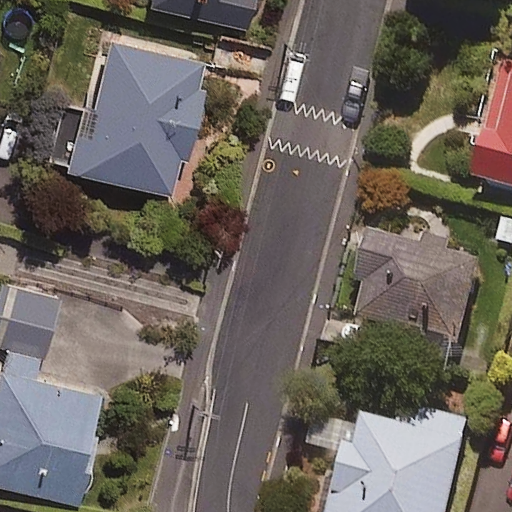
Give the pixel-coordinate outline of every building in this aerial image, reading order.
[(151,0),(149,10),(243,33),(250,0),(151,0)] [(100,40),(66,174),(166,199),(175,164),(187,167),(206,90),(198,88),(203,66),(100,40)] [(511,75),(504,74),(474,195),(511,205),(511,75)] [(423,259),(370,246),(358,296),(366,298),(358,330),(411,343),(404,375),(448,385),(455,357),(460,358),(480,274),(445,265),(448,250),(427,244),(423,259)] [(0,282),(0,350),(43,363),(62,301),(0,282)] [(0,489),(76,509),(93,439),(84,440),(93,404),(23,387),(28,369),(6,363),(0,385),(0,489)] [(451,511),(469,436),(423,425),(420,436),(400,432),(398,439),(362,431),(355,462),(343,459),(330,511),(451,511)]
